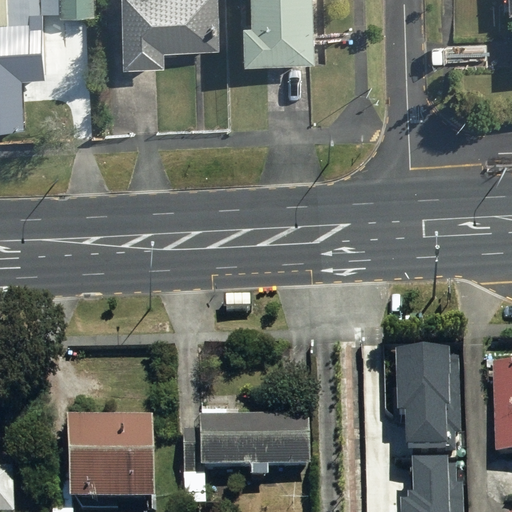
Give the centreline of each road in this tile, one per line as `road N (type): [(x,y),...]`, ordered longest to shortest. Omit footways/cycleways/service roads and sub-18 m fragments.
road 1 (primary): [(414,228),(0,242)]
road 2 (residential): [(414,228),(403,0)]
